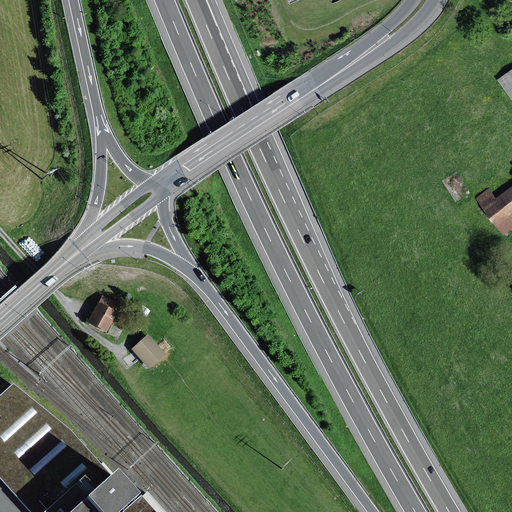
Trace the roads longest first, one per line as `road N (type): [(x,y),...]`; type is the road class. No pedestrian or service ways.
road 1 (motorway): [(165,0),(263,230),(415,511)]
road 2 (motorway): [(449,511),(345,327),(229,78)]
road 3 (motorway): [(190,269),(373,511)]
road 4 (secondary): [(330,78),(170,181)]
road 5 (track): [(0,234),(123,358)]
road 6 (secondary): [(330,78),(389,47),(439,0)]
road 7 (motorway): [(99,118),(100,180),(80,249)]
road 8 (motorway): [(73,0),(99,118)]
